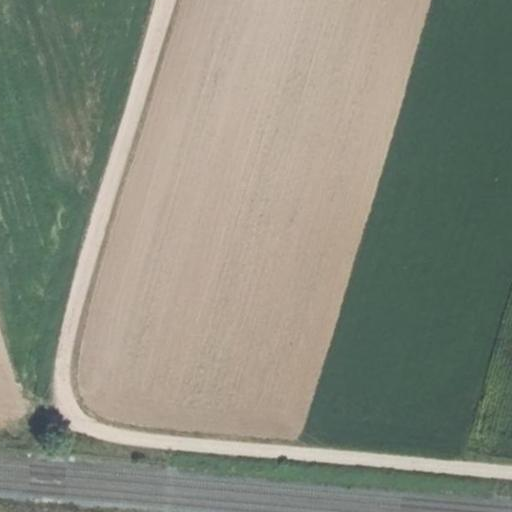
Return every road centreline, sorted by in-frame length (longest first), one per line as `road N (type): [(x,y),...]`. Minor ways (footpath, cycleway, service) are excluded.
road 1 (track): [(511,469),(112,434),(72,420)]
road 2 (track): [(72,420),(63,385),(69,330),(171,0)]
